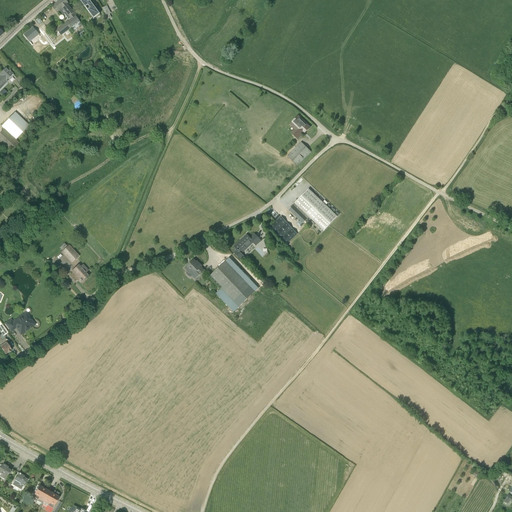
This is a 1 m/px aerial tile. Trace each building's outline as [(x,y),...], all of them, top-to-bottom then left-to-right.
[(57,31),(53,34),(57,39),(61,35),(61,36),(71,28),(80,22),(76,17),(75,14),(73,16),(72,15),(74,13),(67,4),(68,3),(65,0),(61,0),(55,5),(56,7),(54,9),(57,12),(62,8),(71,20),(57,30),(57,31)] [(80,0),(92,16),(98,11),(89,0),(80,0)] [(33,28),(23,35),(29,43),(39,35),(33,28)] [(0,74),(1,76),(0,77),(0,89),(8,82),(6,81),(13,74),(6,68),(0,74)] [(4,129),(0,133),(0,142),(10,152),(18,143),(15,140),(28,126),(14,113),(1,126),(4,129)] [(298,116),(291,123),(298,130),(293,135),(297,140),(303,134),(310,128),(298,116)] [(296,147),(287,156),(297,166),(311,152),(307,149),(301,142),(296,147)] [(295,204),(289,210),(303,224),(310,217),(324,231),(337,217),(309,190),(295,204)] [(281,217),(270,227),(286,245),(297,235),(281,217)] [(242,241),(235,247),(239,252),(236,255),(238,258),(241,261),(244,258),(241,254),(253,244),(256,247),(261,242),(254,234),(250,239),(247,235),(241,240),(242,241)] [(62,251),(61,252),(71,264),(79,256),(69,245),(67,246),(62,251)] [(234,303),(221,289),(216,294),(234,313),(259,289),(230,259),(226,262),(250,288),(234,303)] [(187,268),(185,270),(187,272),(186,273),(186,275),(189,278),(191,278),(192,277),(195,280),(200,276),(204,271),(202,268),(197,262),(196,263),(194,261),(187,268)] [(234,303),(250,288),(226,262),(210,277),(221,289),(234,303)] [(78,265),(71,271),(77,278),(78,277),(82,282),(89,277),(86,273),(88,271),(83,268),(85,270),(84,272),(78,265)] [(29,322),(25,317),(19,321),(18,319),(13,323),(11,320),(6,324),(11,331),(16,328),(21,335),(35,325),(32,321),(29,322)] [(3,344),(0,340),(0,346),(5,355),(8,353),(11,352),(11,351),(6,342),(3,344)] [(0,467),(0,473),(1,474),(0,475),(0,477),(4,480),(7,474),(8,475),(12,469),(3,464),(0,468),(0,467)] [(14,480),(12,484),(18,488),(20,485),(24,487),(28,479),(24,477),(25,476),(19,473),(14,480)] [(40,485),(33,497),(38,500),(37,501),(42,504),(49,491),(45,489),(46,488),(40,485)] [(49,491),(42,504),(47,507),(48,505),(53,508),(59,497),(57,496),(59,493),(54,491),(52,493),(49,491)]
